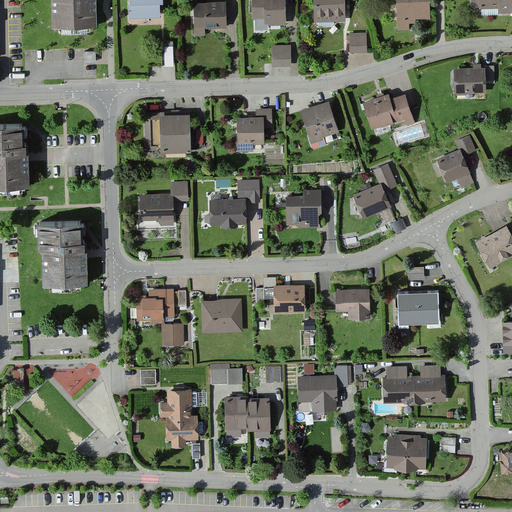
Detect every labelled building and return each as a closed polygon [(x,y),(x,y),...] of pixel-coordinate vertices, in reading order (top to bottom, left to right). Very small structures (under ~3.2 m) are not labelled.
[(46,0),(48,28),(92,26),(90,0),(46,0)] [(125,19),(158,17),(158,4),(161,4),(160,0),(126,0),(127,4),(125,4),(125,19)] [(249,0),(250,17),(263,17),(263,27),(285,27),(284,0),(249,0)] [(311,0),(312,23),(344,21),(342,0),(311,0)] [(408,19),(428,18),(426,0),(393,0),(395,25),(408,24),(408,19)] [(509,0),(467,0),(467,8),(496,7),(497,13),(510,13),(509,0)] [(204,37),(204,30),(226,29),(225,2),(193,4),(194,37),(204,37)] [(368,34),(349,35),(349,54),(368,54),(368,34)] [(174,64),(174,44),(165,44),(166,64),(174,64)] [(289,46),(271,47),(271,68),(289,68),(289,46)] [(479,73),(479,65),(470,65),(470,70),(452,70),(453,95),(486,94),(485,83),(494,83),(494,66),(484,67),(485,73),(479,73)] [(413,124),(402,94),(387,100),(385,95),(361,104),(372,131),(392,123),(395,131),(413,124)] [(336,133),(326,103),(297,113),(309,146),(323,141),(322,138),(336,133)] [(273,110),(254,111),(255,118),(234,119),(235,146),(264,144),(264,131),(274,131),(273,110)] [(188,152),(187,115),(156,115),(156,113),(144,113),(144,152),(188,152)] [(19,145),(18,126),(0,126),(0,189),(24,188),(22,145),(19,145)] [(474,181),(462,156),(475,150),(468,135),(452,143),(456,150),(435,160),(446,184),(457,179),(461,187),(474,181)] [(351,196),(362,220),(391,207),(384,191),(394,187),(385,166),(372,172),(377,184),(351,196)] [(245,227),(245,201),(257,201),(257,181),(235,181),(234,200),(208,199),(207,226),(245,227)] [(173,201),(186,201),(186,183),(169,183),(169,195),(138,196),(138,220),(158,220),(158,226),(174,226),(173,201)] [(319,191),(301,191),(301,196),(284,196),(285,228),(319,228),(319,191)] [(79,241),(78,222),(33,224),(34,251),(38,251),(40,286),(84,284),(82,241),(79,241)] [(474,245),(490,270),(511,256),(511,238),(505,226),(474,245)] [(421,268),(406,269),(407,280),(422,279),(421,268)] [(264,277),(265,285),(275,285),(275,276),(264,277)] [(270,313),(304,311),(302,287),(269,289),(270,313)] [(164,325),(163,319),(174,319),(172,289),(145,291),(145,298),(132,299),(133,325),(160,323),(162,347),(185,346),(184,324),(164,325)] [(346,319),(368,318),(367,289),(332,290),(333,312),(346,311),(346,319)] [(437,293),(393,295),(395,325),(438,323),(437,293)] [(200,333),(240,331),(239,300),(199,302),(200,333)] [(312,322),(302,322),(303,330),(313,329),(312,322)] [(511,322),(499,323),(500,346),(511,345),(511,322)] [(243,381),(243,365),(212,366),(212,382),(243,381)] [(281,365),(267,365),(267,379),(282,378),(281,365)] [(406,366),(387,366),(387,377),(383,377),(383,401),(404,401),(404,403),(427,403),(427,401),(446,401),(446,374),(441,374),(441,366),(421,366),(421,374),(406,374),(406,366)] [(332,376),(297,378),(299,415),(337,412),(335,388),(347,387),(346,367),(332,368),(332,376)] [(156,368),(141,369),(141,383),(156,383),(156,368)] [(243,390),(243,382),(227,382),(227,390),(243,390)] [(195,419),(191,419),(189,389),(164,390),(165,404),(157,404),(158,419),(164,419),(165,442),(170,442),(170,449),(184,448),(184,442),(196,441),(195,419)] [(254,432),(254,439),(269,438),(267,399),(244,400),(244,396),(223,397),(226,439),(240,439),(240,431),(246,430),(246,433),(254,432)] [(384,468),(422,470),(424,434),(385,433),(384,468)] [(511,451),(500,453),(502,474),(511,472),(511,451)]
